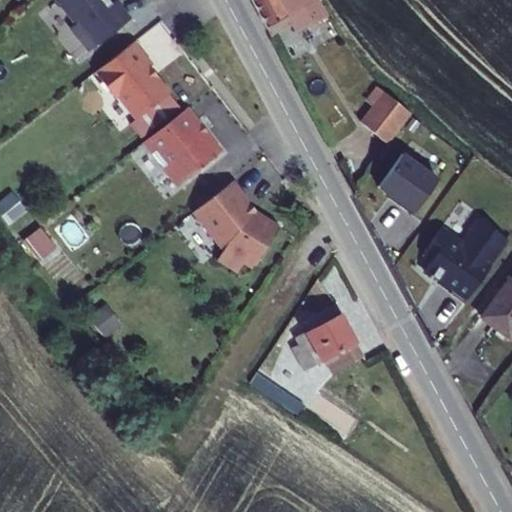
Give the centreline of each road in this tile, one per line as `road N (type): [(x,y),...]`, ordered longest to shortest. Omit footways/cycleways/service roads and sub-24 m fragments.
road 1 (tertiary): [(500,511),(225,0)]
road 2 (unknown): [(239,371),(338,211)]
